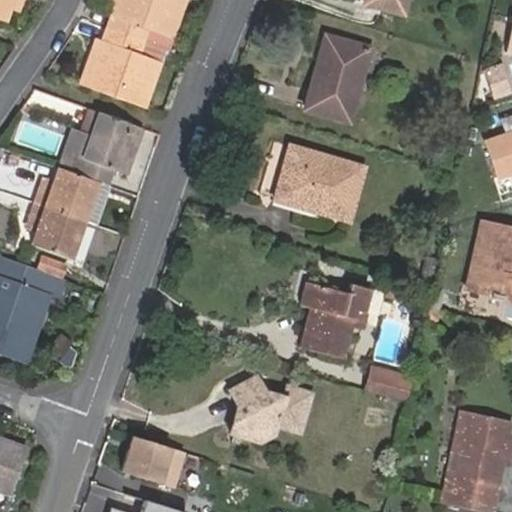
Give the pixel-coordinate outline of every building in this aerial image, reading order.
[(0,0),(0,17),(7,20),(11,7),(13,0),(0,0)] [(20,10),(23,0),(13,0),(11,7),(20,10)] [(109,28),(144,41),(149,29),(171,36),(185,0),(119,0),(118,3),(109,28)] [(363,0),(362,2),(401,13),(404,0),(363,0)] [(139,53),(144,41),(109,28),(105,41),(97,62),(89,59),(80,83),(145,106),(162,62),(139,53)] [(369,48),(327,35),(304,108),(347,121),(369,48)] [(97,62),(105,41),(97,38),(89,59),(97,62)] [(90,134),(98,112),(88,109),(81,130),(90,134)] [(126,173),(143,129),(98,112),(90,134),(81,130),(72,127),(58,167),(98,182),(109,186),(115,169),(126,173)] [(511,117),(485,127),(490,142),(511,134),(511,117)] [(511,134),(490,142),(502,177),(511,173),(511,134)] [(365,168),(290,146),(274,198),(351,221),(365,168)] [(84,220),(98,182),(58,167),(53,179),(49,191),(41,188),(35,203),(84,220)] [(49,191),(53,179),(45,176),(41,188),(49,191)] [(71,257),(84,220),(35,203),(31,214),(39,217),(35,229),(31,242),(71,257)] [(26,227),(35,229),(39,217),(31,214),(26,227)] [(511,301),(511,231),(480,224),(466,290),(511,301)] [(0,254),(0,275),(43,291),(52,295),(63,299),(71,280),(0,254)] [(27,335),(43,291),(0,275),(0,351),(27,361),(36,338),(27,335)] [(348,292),(308,281),(301,304),(311,306),(300,346),(344,359),(356,320),(361,321),(369,288),(351,284),(348,292)] [(52,295),(43,291),(27,335),(36,338),(52,295)] [(370,391),(408,403),(413,380),(376,370),(370,391)] [(228,433),(241,438),(276,422),(275,427),(298,434),(311,394),(288,387),(284,399),(262,392),(254,376),(226,388),(236,407),(228,433)] [(462,412),(442,501),(448,503),(470,414),(462,412)] [(492,511),(503,460),(507,440),(511,424),(470,414),(448,503),(486,511),(492,511)] [(276,422),(241,438),(258,443),(271,436),(275,427),(276,422)] [(0,489),(11,493),(27,448),(0,437),(0,489)] [(183,454),(132,437),(120,472),(172,489),(183,454)] [(503,460),(511,461),(511,441),(507,440),(503,460)] [(117,511),(109,509),(107,511),(173,511),(144,502),(140,511),(117,511)]
